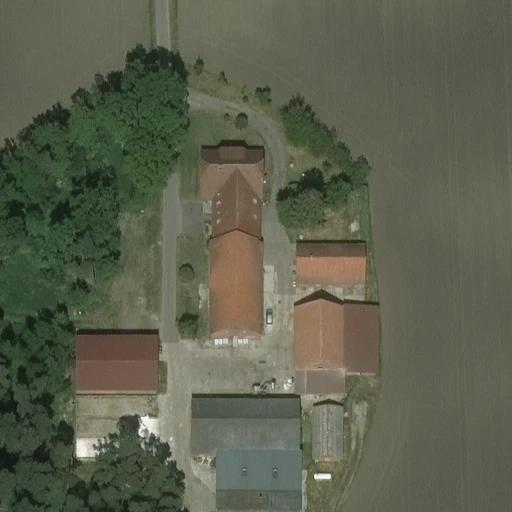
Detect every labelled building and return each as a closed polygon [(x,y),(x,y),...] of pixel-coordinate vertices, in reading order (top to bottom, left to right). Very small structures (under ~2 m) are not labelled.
[(263,158),(204,157),(203,199),(214,199),(212,341),(260,342),(263,158)] [(309,200),(295,199),(295,217),(309,218),(309,200)] [(366,250),(296,252),(297,292),(367,290),(366,250)] [(378,313),(295,312),(294,398),(345,399),(345,379),(378,379),(378,313)] [(158,394),(159,345),(77,344),(76,394),(158,394)] [(298,511),(299,408),(192,408),(192,460),(218,460),(217,511),(298,511)] [(340,413),(315,413),(315,463),(341,463),(340,413)]
